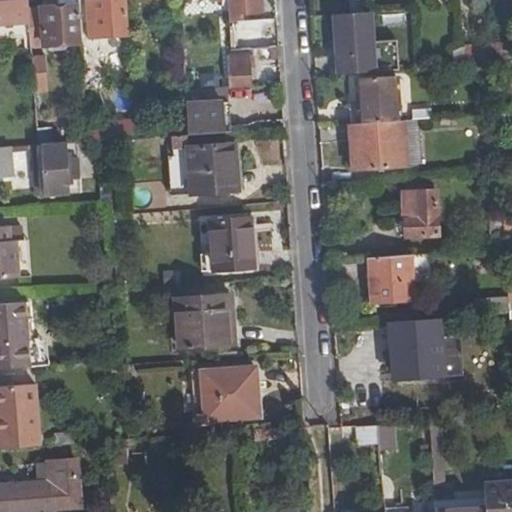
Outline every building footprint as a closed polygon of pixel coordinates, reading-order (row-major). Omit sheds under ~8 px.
[(0,0),(0,26),(33,24),(32,10),(31,0),(0,0)] [(84,44),(80,0),(59,0),(60,9),(45,9),(48,46),(84,44)] [(127,0),(109,0),(109,3),(90,5),(93,44),(130,40),(127,0)] [(228,0),(230,27),(245,27),(244,18),(265,17),(264,0),(228,0)] [(48,46),(45,9),(32,10),(33,24),(34,40),(35,47),(48,46)] [(332,18),(336,78),(372,76),(368,16),(364,16),(332,18)] [(0,41),(34,40),(33,24),(0,26),(0,41)] [(468,62),(469,70),(478,69),(498,67),(511,66),(511,51),(468,55),(468,62)] [(30,56),(32,91),(47,90),(45,55),(30,56)] [(259,67),(238,68),(238,89),(260,88),(259,67)] [(478,81),(498,81),(498,67),(478,69),(478,81)] [(350,112),(351,127),(408,122),(406,80),(356,85),(356,111),(350,112)] [(186,102),(226,97),(224,82),(184,87),(186,102)] [(200,129),(201,136),(230,134),(228,109),(199,111),(200,119),(194,120),(195,130),(200,129)] [(511,126),(511,114),(500,115),(500,126),(511,126)] [(97,124),(98,144),(112,142),(138,140),(137,122),(97,124)] [(414,170),(411,122),(408,122),(351,127),(348,127),(351,174),(414,170)] [(56,128),(42,129),(43,147),(47,146),(57,146),(56,128)] [(189,152),(188,137),(169,138),(172,199),(193,197),(189,152)] [(84,194),(114,191),(112,142),(98,144),(92,144),(80,145),(80,152),(99,152),(101,182),(84,184),(84,194)] [(80,152),(80,145),(57,146),(47,146),(49,184),(49,191),(49,196),(84,194),(84,184),(83,179),(73,180),(72,160),(81,160),(80,152)] [(0,181),(15,180),(13,148),(0,148),(0,181)] [(189,152),(193,197),(233,195),(231,170),(236,169),(234,149),(189,152)] [(242,169),(236,169),(231,170),(233,195),(243,194),(242,169)] [(406,195),(409,238),(441,236),(439,192),(406,195)] [(492,208),(493,235),(503,235),(501,207),(492,208)] [(200,258),(202,275),(252,272),(250,223),(210,225),(211,257),(200,258)] [(0,281),(18,280),(15,245),(9,245),(8,230),(0,230),(0,281)] [(27,244),(15,245),(18,280),(29,279),(27,244)] [(414,303),(411,257),(367,260),(371,306),(414,303)] [(178,301),(181,351),(237,347),(233,296),(178,301)] [(476,301),(477,318),(508,315),(508,305),(508,299),(476,301)] [(0,307),(0,351),(34,349),(34,341),(28,341),(26,306),(0,307)] [(31,306),(26,306),(28,341),(34,341),(31,306)] [(438,317),(386,322),(392,381),(444,377),(438,317)] [(0,351),(0,372),(35,369),(34,349),(0,351)] [(204,374),(206,424),(261,420),(258,369),(204,374)] [(196,424),(206,424),(204,374),(193,375),(196,424)] [(0,451),(39,448),(36,387),(0,388),(0,451)] [(477,410),(477,416),(481,417),(511,414),(511,407),(477,410)] [(377,427),(378,449),(394,448),(393,426),(377,427)] [(445,436),(435,437),(439,506),(455,505),(454,484),(448,484),(445,436)] [(59,437),(60,446),(78,445),(77,437),(59,437)] [(49,486),(0,489),(0,511),(41,511),(42,511),(79,509),(77,464),(48,466),(49,486)] [(511,511),(511,483),(487,485),(489,509),(489,511),(511,511)]
